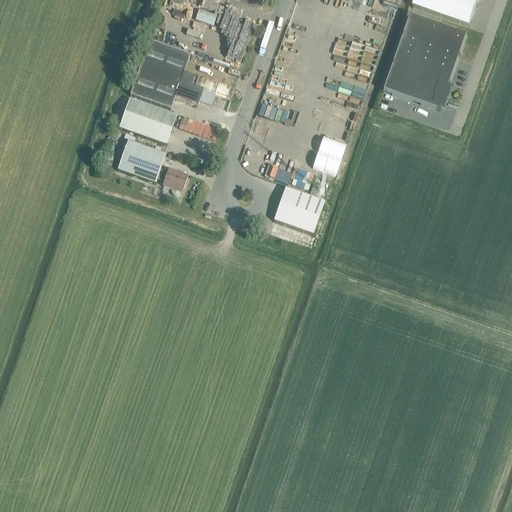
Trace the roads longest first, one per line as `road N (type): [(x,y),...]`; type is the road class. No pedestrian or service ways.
road 1 (unclassified): [(288,0),(230,164)]
road 2 (unclassified): [(230,164),(223,205),(248,216),(260,211),(257,188),(234,173)]
road 3 (unclassified): [(503,0),(460,124)]
